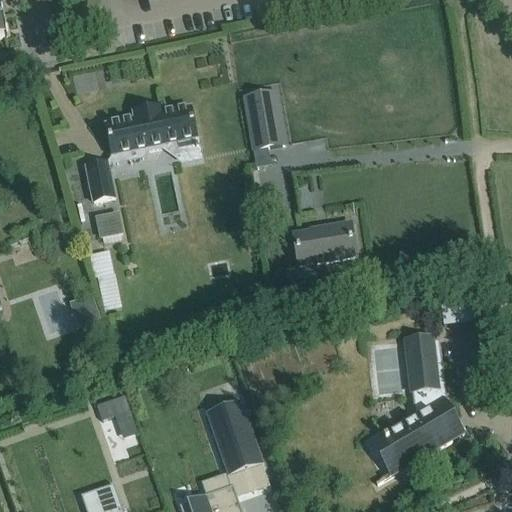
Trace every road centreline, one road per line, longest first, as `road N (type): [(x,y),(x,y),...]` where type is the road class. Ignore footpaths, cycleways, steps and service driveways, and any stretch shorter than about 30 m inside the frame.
road 1 (residential): [(271,167),(511,147)]
road 2 (track): [(511,377),(476,145)]
